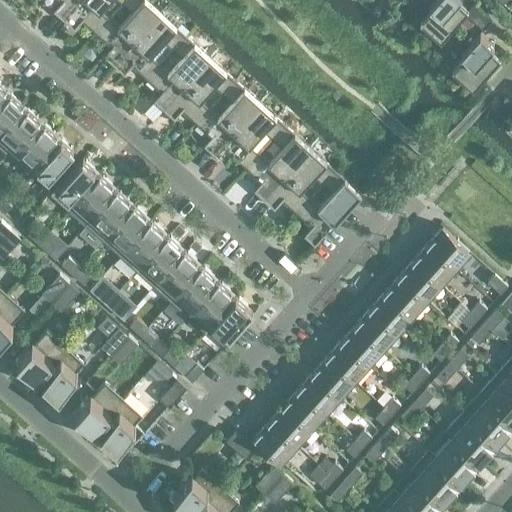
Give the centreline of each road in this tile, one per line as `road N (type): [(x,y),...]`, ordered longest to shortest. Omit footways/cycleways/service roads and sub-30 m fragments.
road 1 (residential): [(307,294),(0,18)]
road 2 (residential): [(128,498),(307,294)]
road 3 (residential): [(0,381),(128,498)]
road 4 (residential): [(307,294),(390,206)]
